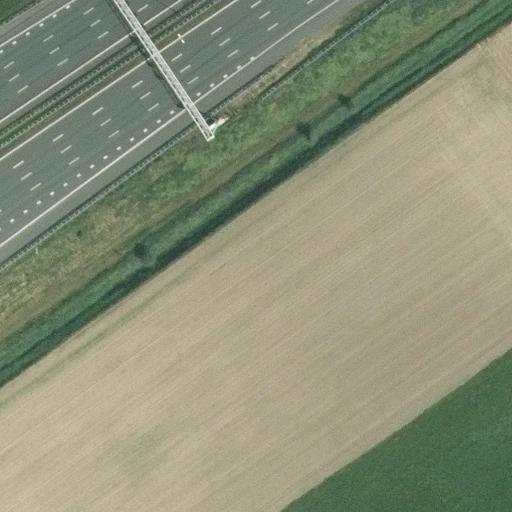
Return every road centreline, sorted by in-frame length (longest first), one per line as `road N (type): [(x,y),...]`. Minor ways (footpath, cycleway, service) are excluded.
road 1 (motorway): [(0,193),(288,0)]
road 2 (motorway): [(131,0),(0,88)]
